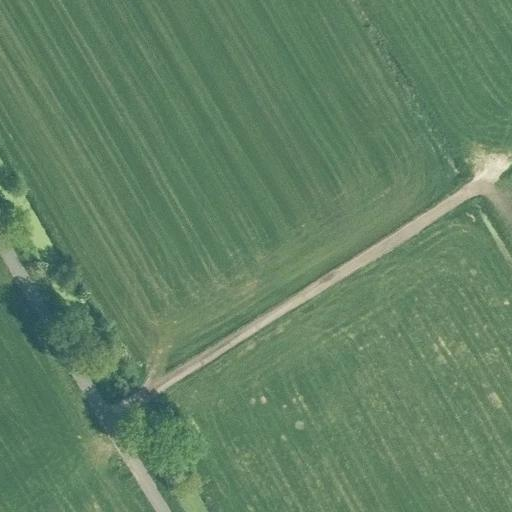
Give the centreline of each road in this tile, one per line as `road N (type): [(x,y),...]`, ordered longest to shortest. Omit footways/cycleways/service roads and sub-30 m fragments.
road 1 (track): [(107,426),(511,171)]
road 2 (track): [(159,511),(0,247)]
